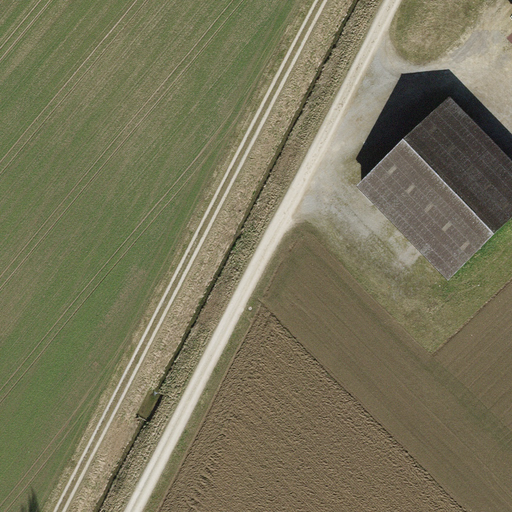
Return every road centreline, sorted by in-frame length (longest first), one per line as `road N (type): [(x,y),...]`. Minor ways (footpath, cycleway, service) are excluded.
road 1 (track): [(67,511),(332,0)]
road 2 (track): [(136,511),(394,0)]
